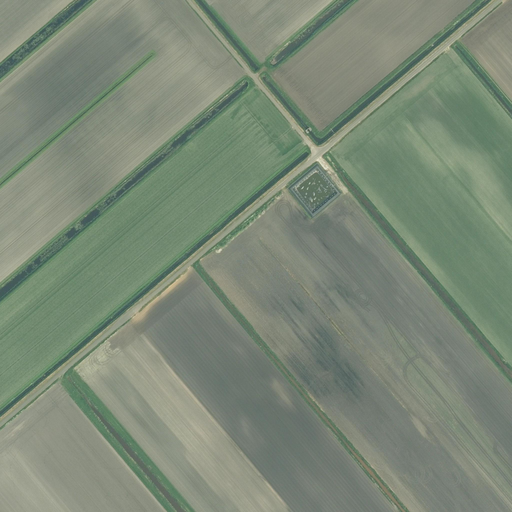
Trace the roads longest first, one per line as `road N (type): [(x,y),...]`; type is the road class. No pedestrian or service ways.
road 1 (unclassified): [(0,425),(499,0)]
road 2 (track): [(317,154),(188,0)]
